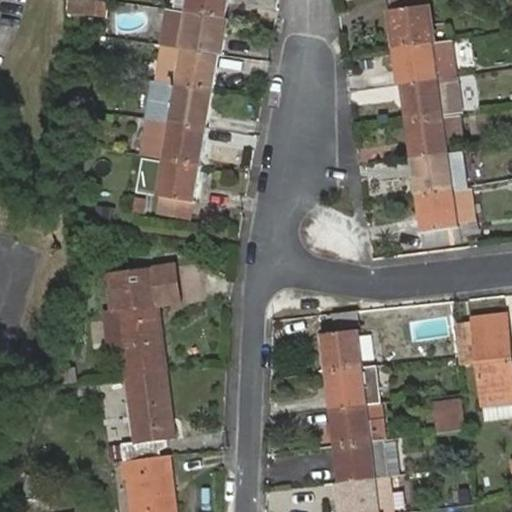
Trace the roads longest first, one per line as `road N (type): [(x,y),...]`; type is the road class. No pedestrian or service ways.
road 1 (residential): [(268,260),(250,511)]
road 2 (residential): [(511,269),(390,281),(268,260)]
road 3 (residential): [(299,141),(268,260)]
